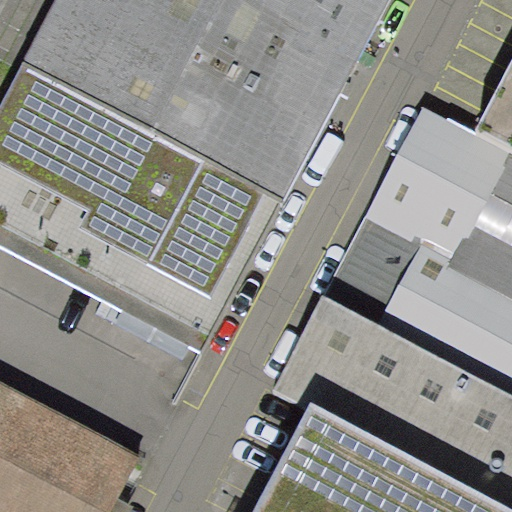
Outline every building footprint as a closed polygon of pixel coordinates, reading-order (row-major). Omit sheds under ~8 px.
[(0,212),(217,328),(313,147),(390,0),(58,0),(0,111),(0,212)] [(511,68),(475,138),(511,156),(511,68)] [(335,286),(278,395),(311,413),(500,511),(511,511),(511,156),(475,138),(427,113),(335,286)] [(0,511),(108,511),(138,456),(0,383),(0,511)] [(500,511),(311,413),(310,414),(257,511),(500,511)]
